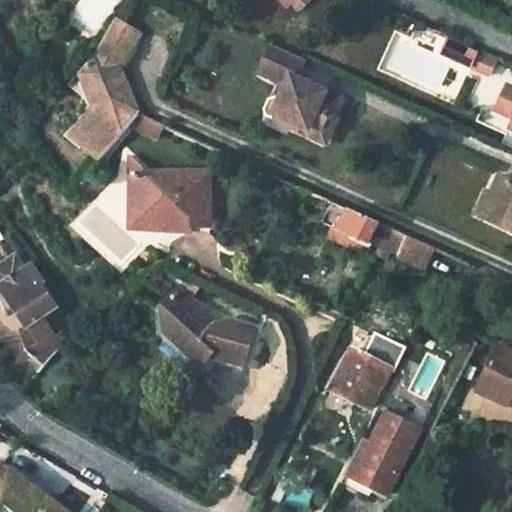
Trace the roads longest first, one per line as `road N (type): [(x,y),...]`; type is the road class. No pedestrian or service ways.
road 1 (residential): [(0,397),(41,436),(178,511)]
road 2 (unknown): [(337,324),(251,511)]
